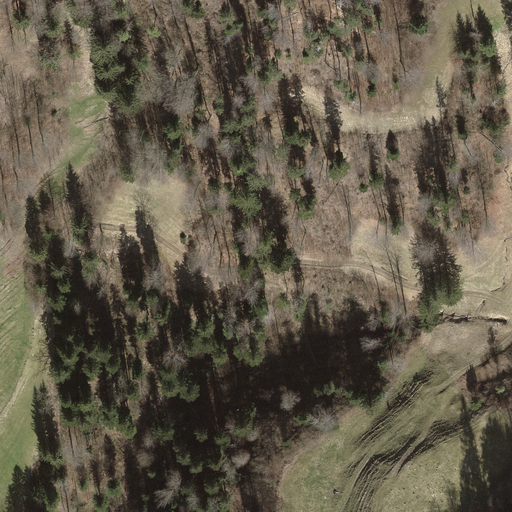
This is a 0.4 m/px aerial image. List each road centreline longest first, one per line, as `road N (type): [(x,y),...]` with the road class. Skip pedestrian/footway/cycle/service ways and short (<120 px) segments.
road 1 (track): [(0,462),(42,385),(53,255),(73,226),(146,230),(218,272),(275,261),(357,263),(412,286),(479,294),(511,309)]
road 2 (track): [(511,337),(459,374),(374,511)]
